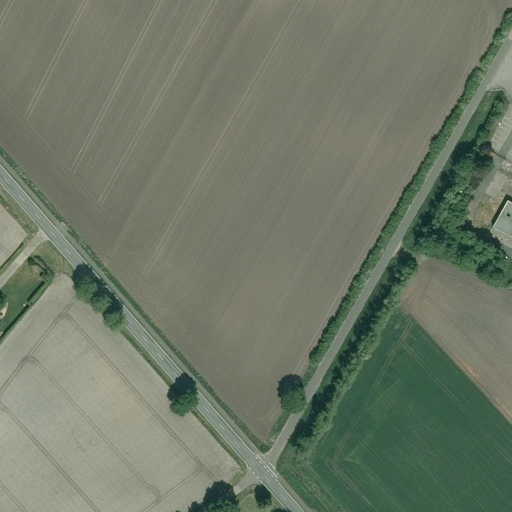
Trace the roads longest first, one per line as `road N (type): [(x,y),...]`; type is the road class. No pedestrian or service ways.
road 1 (unclassified): [(261,469),(511,34)]
road 2 (tertiary): [(0,169),(261,469)]
